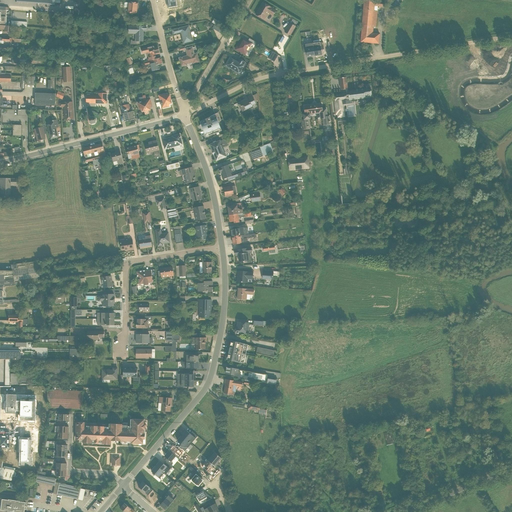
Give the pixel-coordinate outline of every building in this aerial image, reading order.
[(166,0),(168,8),(177,7),(175,0),(166,0)] [(363,0),(360,43),(379,44),(379,34),(372,34),(373,27),(376,27),(377,7),(382,8),(383,1),(363,0)] [(398,9),(399,0),(389,0),(389,9),(398,9)] [(126,14),(137,15),(138,3),(127,2),(126,14)] [(273,12),(261,4),(253,16),(261,21),(265,14),(270,17),(273,12)] [(209,27),(217,33),(219,29),(211,24),(209,27)] [(284,32),(291,36),(296,29),(289,25),(284,32)] [(146,31),(146,27),(128,26),(127,34),(135,34),(134,42),(143,43),(143,31),(146,31)] [(183,44),(193,42),(189,26),(172,30),(173,34),(180,33),(183,44)] [(249,45),(241,40),(235,50),(244,55),(249,45)] [(313,43),(312,44),(314,57),(322,55),(321,50),(324,50),(323,43),(320,43),(320,41),(313,42),(313,43)] [(307,58),(314,57),(312,44),(302,45),(303,53),(306,53),(307,58)] [(148,56),(159,54),(158,46),(147,48),(148,56)] [(180,67),(199,62),(197,53),(194,53),(192,48),(185,50),(186,56),(178,58),(180,67)] [(278,56),(273,53),(270,59),(274,62),(278,56)] [(226,58),(221,67),(235,75),(239,75),(241,74),(246,65),(238,60),(236,64),(226,58)] [(108,68),(110,75),(117,73),(115,66),(108,68)] [(63,68),(64,83),(71,82),(70,67),(63,68)] [(23,76),(23,86),(31,86),(31,77),(23,76)] [(372,98),(370,83),(363,84),(363,89),(347,91),(347,93),(333,95),(335,119),(344,118),(342,102),(372,98)] [(284,100),(292,99),(291,86),(283,87),(284,100)] [(59,92),(56,97),(62,100),(65,95),(59,92)] [(34,93),(34,105),(55,106),(56,94),(34,93)] [(87,104),(107,104),(107,93),(98,93),(98,96),(87,96),(87,104)] [(242,113),(256,106),(250,95),(236,102),(242,113)] [(148,111),(145,100),(142,101),(137,102),(139,110),(142,110),(142,112),(145,112),(145,115),(149,114),(148,111)] [(170,107),(169,104),(172,104),(171,100),(162,102),(163,105),(161,105),(162,109),(170,107)] [(65,120),(74,119),(73,102),(60,103),(60,108),(64,107),(65,120)] [(326,126),(330,125),(329,116),(327,117),(326,108),(322,109),(321,103),(302,106),(303,115),(302,115),(302,120),(301,121),(302,129),(309,128),(308,120),(310,120),(309,115),(319,113),(319,120),(322,119),(325,119),(326,126)] [(130,120),(135,119),(133,112),(134,112),(133,108),(131,109),(129,104),(126,105),(130,120)] [(130,120),(126,105),(121,106),(124,122),(130,120)] [(203,136),(220,130),(215,118),(199,125),(203,136)] [(48,125),(51,139),(58,137),(56,128),(59,128),(57,120),(50,121),(51,124),(48,125)] [(21,126),(12,125),(12,136),(20,137),(21,126)] [(44,140),(45,140),(44,135),(42,127),(33,129),(36,142),(44,140)] [(172,137),(162,140),(165,150),(183,145),(180,134),(172,136),(172,137)] [(155,158),(161,156),(157,140),(153,141),(153,143),(149,144),(145,145),(147,154),(153,152),(155,158)] [(215,162),(226,157),(219,140),(208,145),(215,162)] [(99,159),(106,158),(103,144),(96,145),(99,159)] [(99,159),(96,145),(89,147),(93,161),(94,166),(100,164),(99,159)] [(132,160),(140,158),(138,151),(137,145),(126,148),(129,159),(132,158),(132,160)] [(86,163),(93,161),(89,147),(83,149),(86,163)] [(257,148),(251,150),(252,152),(247,154),(248,158),(259,154),(257,148)] [(118,165),(123,164),(120,150),(117,151),(117,152),(111,154),(114,165),(118,164),(118,165)] [(166,153),(167,160),(178,158),(176,151),(166,153)] [(285,157),(286,170),(306,169),(306,157),(285,157)] [(220,177),(230,173),(228,166),(218,170),(220,177)] [(185,185),(196,182),(192,167),(179,170),(181,176),(182,175),(185,185)] [(0,196),(9,197),(10,186),(19,186),(19,178),(0,177),(0,196)] [(224,197),(233,196),(232,186),(222,187),(224,197)] [(192,202),(202,200),(199,187),(189,189),(192,202)] [(260,193),(250,195),(251,201),(260,200),(260,193)] [(162,209),(160,197),(153,199),(154,204),(157,204),(158,209),(162,209)] [(227,207),(228,216),(237,215),(236,205),(227,207)] [(195,221),(205,219),(203,206),(193,208),(195,221)] [(229,224),(238,223),(237,215),(228,216),(229,224)] [(197,241),(208,239),(206,225),(195,227),(197,241)] [(180,226),(174,228),(176,244),(183,243),(180,226)] [(230,230),(231,238),(240,237),(239,228),(230,230)] [(155,230),(157,247),(163,246),(163,244),(169,243),(168,233),(161,234),(160,229),(155,230)] [(139,250),(152,248),(150,236),(144,236),(145,239),(138,240),(139,250)] [(232,246),(241,245),(240,237),(231,238),(232,246)] [(120,251),(133,250),(132,241),(125,241),(125,239),(119,240),(120,251)] [(239,263),(249,262),(247,248),(238,249),(239,263)] [(0,286),(39,282),(36,261),(10,265),(11,271),(0,270),(0,286)] [(202,272),(211,272),(211,261),(202,262),(202,272)] [(160,278),(173,276),(172,266),(159,268),(160,278)] [(138,284),(152,282),(150,269),(136,271),(138,284)] [(277,270),(261,269),(261,278),(277,279),(277,270)] [(252,279),(253,271),(237,270),(237,282),(247,283),(247,279),(252,279)] [(103,288),(113,286),(111,275),(101,277),(103,288)] [(197,292),(212,292),(212,280),(197,281),(197,292)] [(253,295),(253,289),(237,287),(236,298),(246,299),(246,294),(253,295)] [(74,305),(74,297),(80,297),(80,293),(69,293),(68,305),(74,305)] [(102,305),(114,305),(114,293),(102,293),(102,295),(99,295),(99,301),(102,301),(102,305)] [(198,317),(211,317),(211,299),(198,299),(198,317)] [(161,307),(162,311),(165,310),(165,307),(170,306),(169,302),(164,303),(165,306),(161,307)] [(11,313),(11,315),(8,315),(8,322),(22,322),(22,325),(28,324),(27,319),(22,320),(22,318),(17,318),(17,313),(11,313)] [(135,327),(148,328),(148,318),(135,318),(135,327)] [(248,330),(249,321),(237,320),(236,326),(234,326),(233,334),(245,335),(246,330),(248,330)] [(104,337),(104,330),(86,331),(86,340),(98,339),(98,337),(104,337)] [(163,330),(163,341),(169,340),(169,345),(177,345),(177,334),(172,335),(172,330),(163,330)] [(135,343),(150,343),(149,333),(135,333),(135,343)] [(193,349),(206,349),(206,337),(193,337),(193,349)] [(226,358),(243,362),(247,344),(230,340),(226,358)] [(78,348),(70,348),(70,358),(81,359),(81,352),(78,352),(78,348)] [(135,358),(151,359),(151,349),(135,348),(135,358)] [(272,352),(256,348),(254,354),(271,358),(272,352)] [(0,359),(4,359),(10,359),(19,359),(19,351),(0,350),(0,359)] [(164,357),(164,361),(173,361),(173,352),(168,352),(168,357),(164,357)] [(232,377),(239,378),(240,371),(237,371),(238,368),(225,366),(224,373),(233,374),(232,377)] [(101,379),(117,379),(118,367),(112,367),(112,369),(101,369),(101,379)] [(123,376),(136,377),(137,368),(123,368),(123,376)] [(241,386),(242,381),(225,378),(222,393),(234,395),(234,391),(232,390),(233,385),(241,386)] [(83,391),(47,389),(49,407),(83,409),(83,391)] [(5,394),(5,413),(14,414),(14,411),(17,411),(17,421),(28,421),(28,422),(36,422),(36,401),(15,401),(15,394),(5,394)] [(170,411),(170,406),(171,407),(172,397),(159,396),(158,403),(161,403),(160,410),(170,411)] [(263,412),(264,406),(245,403),(245,410),(263,412)] [(75,421),(74,439),(81,439),(81,441),(89,441),(89,438),(92,438),(92,441),(96,441),(96,438),(101,439),(100,442),(109,442),(110,439),(140,441),(140,438),(144,438),(144,432),(142,432),(142,428),(145,429),(145,422),(142,422),(143,419),(130,418),(130,428),(126,428),(126,429),(121,429),(121,423),(109,422),(109,429),(102,429),(102,425),(89,425),(89,428),(83,428),(83,421),(75,421)] [(197,436),(192,431),(190,433),(186,430),(182,435),(191,443),(197,436)] [(0,448),(7,448),(7,441),(10,441),(10,436),(7,436),(7,433),(4,433),(4,435),(0,435),(0,448)] [(191,443),(182,435),(177,441),(181,444),(179,446),(185,451),(191,443)] [(19,466),(32,466),(32,452),(31,452),(32,439),(19,439),(19,452),(20,452),(19,466)] [(173,445),(169,451),(176,456),(178,459),(182,454),(183,454),(185,452),(185,451),(179,446),(177,449),(173,445)] [(168,459),(166,461),(171,465),(173,463),(171,462),(176,456),(169,451),(164,456),(168,459)] [(221,458),(213,451),(206,459),(215,467),(218,463),(217,463),(221,458)] [(119,454),(110,454),(110,465),(119,465),(119,454)] [(160,461),(156,466),(165,474),(172,466),(171,465),(166,461),(164,464),(160,461)] [(165,474),(156,466),(151,471),(155,475),(153,477),(159,482),(165,474)] [(0,467),(0,478),(11,481),(12,476),(15,477),(16,471),(1,468),(0,467)] [(201,475),(196,470),(189,479),(198,486),(200,484),(203,480),(201,478),(200,479),(199,478),(201,475)] [(83,500),(86,489),(56,482),(56,479),(38,475),(36,481),(55,486),(53,493),(83,500)] [(153,490),(143,481),(138,487),(148,495),(153,490)] [(199,490),(192,494),(194,496),(196,495),(200,501),(204,498),(205,501),(211,498),(203,491),(201,492),(199,490)] [(166,493),(159,502),(161,503),(160,505),(165,509),(174,500),(166,493)] [(1,499),(0,507),(0,510),(5,511),(15,511),(24,511),(25,509),(26,510),(26,506),(25,506),(25,502),(1,499)] [(125,503),(120,508),(125,511),(133,511),(134,511),(125,503)] [(209,503),(203,507),(205,511),(211,511),(214,511),(218,511),(219,511),(218,509),(215,503),(211,506),(209,503)]
